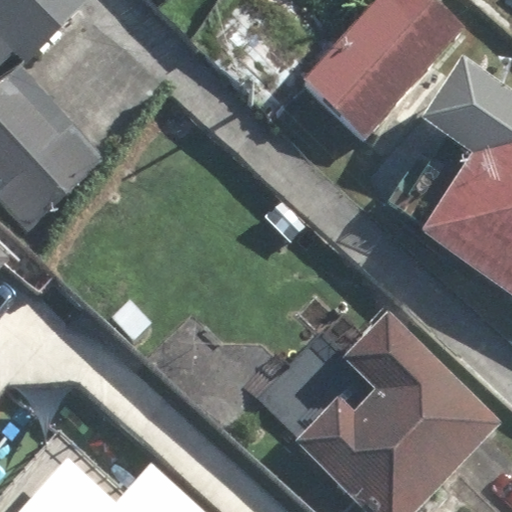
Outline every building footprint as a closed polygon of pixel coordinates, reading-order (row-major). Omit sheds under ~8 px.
[(0,0),(0,64),(12,53),(25,66),(90,0),(0,0)] [(384,0),(299,96),(360,148),(457,38),(413,0),(384,0)] [(511,118),(450,78),(409,142),(461,175),(413,250),(511,313),(511,118)] [(0,197),(32,232),(109,160),(76,126),(65,136),(10,79),(0,87),(0,197)] [(0,268),(10,258),(0,249),(0,268)] [(290,456),(348,511),(424,511),(493,440),(379,331),(335,377),(366,406),(347,426),(332,413),(290,456)] [(121,511),(99,511),(64,481),(36,511),(133,511),(127,506),(121,511)]
